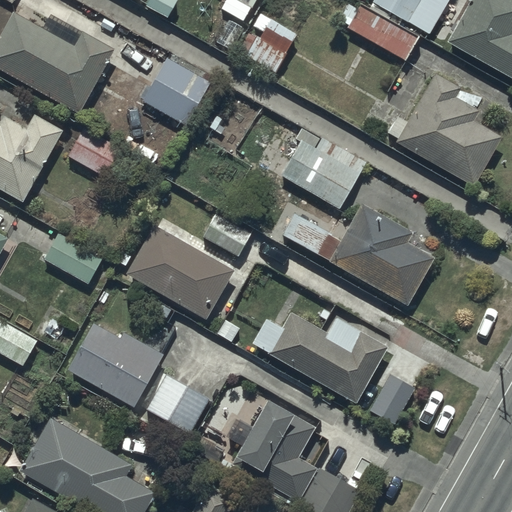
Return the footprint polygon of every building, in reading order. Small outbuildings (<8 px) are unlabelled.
[(147,0),(146,3),(167,14),(174,0),(147,0)] [(224,0),(221,6),(244,20),(255,0),(224,0)] [(388,0),(410,13),(416,0),(388,0)] [(416,0),(410,13),(406,18),(429,32),(448,0),(416,0)] [(511,0),(468,0),(448,38),(511,72),(511,0)] [(339,17),(347,22),(346,25),(404,58),(418,33),(360,1),(357,6),(348,1),(339,17)] [(74,42),(15,10),(0,37),(0,66),(78,109),(114,45),(82,28),(74,42)] [(276,70),(297,29),(261,10),(253,24),(262,29),(260,33),(257,31),(245,54),(276,70)] [(210,80),(167,55),(143,99),(186,123),(210,80)] [(387,129),(397,134),(395,138),(474,182),(501,135),(473,119),(480,106),(456,93),(461,84),(434,69),(407,117),(397,112),(387,129)] [(62,126),(34,111),(27,125),(4,114),(0,121),(0,185),(24,198),(62,126)] [(120,145),(84,125),(69,153),(104,173),(120,145)] [(365,160),(321,136),(314,148),(299,139),(280,173),(340,206),(365,160)] [(342,237),(329,260),(408,303),(435,254),(408,239),(414,228),(362,200),(342,237)] [(216,209),(202,234),(237,255),(251,230),(216,209)] [(329,260),(342,237),(295,212),(283,234),(329,260)] [(234,267),(154,222),(127,271),(207,316),(234,267)] [(103,255),(57,229),(42,256),(89,281),(103,255)] [(94,294),(79,286),(66,311),(80,319),(94,294)] [(326,329),(290,309),(281,324),(265,315),(251,341),(357,399),(388,343),(334,314),(326,329)] [(0,316),(0,350),(22,364),(37,339),(0,316)] [(58,319),(47,337),(66,349),(77,332),(58,319)] [(120,335),(94,320),(67,367),(133,404),(163,351),(124,329),(120,335)] [(209,396),(166,371),(146,405),(189,430),(209,396)] [(226,433),(243,442),(239,450),(265,463),(258,475),(296,495),(291,504),(306,511),(349,511),(362,488),(298,454),(315,422),(291,410),(293,408),(268,394),(255,420),(238,411),(226,433)] [(132,461),(49,415),(20,468),(98,511),(141,511),(154,489),(125,473),(132,461)] [(234,496),(207,481),(189,511),(232,511),(227,509),(234,496)] [(62,511),(31,495),(21,511),(62,511)]
